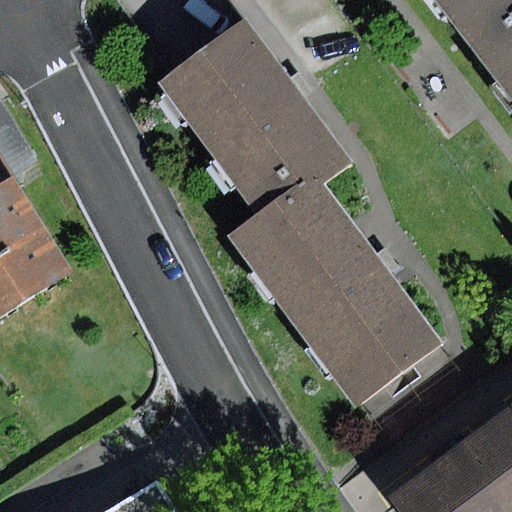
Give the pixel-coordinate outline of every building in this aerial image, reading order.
[(511,0),(437,0),(474,48),(511,18),(511,0)] [(511,18),(474,48),(511,96),(511,18)] [(246,22),(158,86),(256,219),(318,174),(344,156),(294,88),(246,22)] [(0,187),(15,179),(0,153),(0,187)] [(230,238),(352,406),(440,342),(382,262),(318,174),(256,219),(230,238)] [(0,317),(73,273),(15,179),(0,187),(0,317)] [(511,511),(511,410),(394,499),(403,511),(511,511)] [(184,511),(177,511),(158,483),(112,511),(202,511),(197,503),(184,511)]
